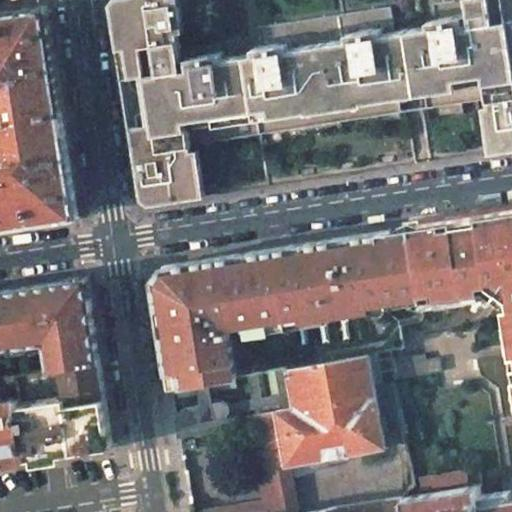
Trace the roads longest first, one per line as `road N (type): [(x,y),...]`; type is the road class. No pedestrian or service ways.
road 1 (residential): [(113,245),(511,182)]
road 2 (residential): [(113,245),(73,0)]
road 3 (residential): [(151,490),(113,245)]
road 4 (unclassified): [(151,490),(3,511)]
